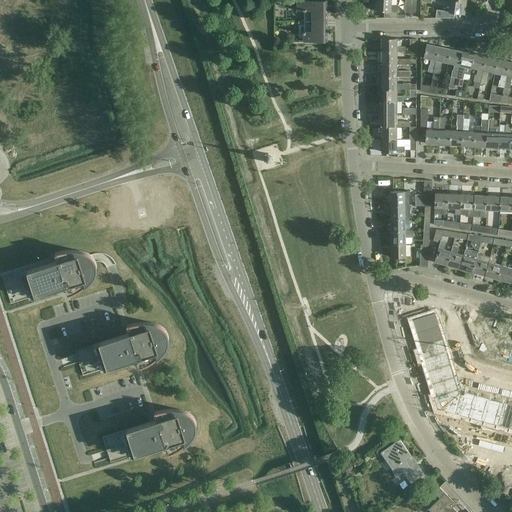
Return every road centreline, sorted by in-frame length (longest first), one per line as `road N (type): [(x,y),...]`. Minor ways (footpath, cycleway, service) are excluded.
road 1 (residential): [(488,511),(425,439),(399,385),(373,284)]
road 2 (primary): [(320,511),(254,321)]
road 3 (primary): [(254,321),(197,151)]
road 4 (primary): [(184,163),(221,263),(254,321)]
road 5 (residential): [(67,416),(42,329),(119,302)]
road 6 (residential): [(511,176),(352,167)]
road 7 (residential): [(352,167),(345,25)]
road 8 (residential): [(487,28),(345,25)]
road 9 (residential): [(511,305),(415,279),(373,284)]
road 10 (primary): [(197,151),(151,26)]
road 11 (primary): [(151,26),(180,149)]
